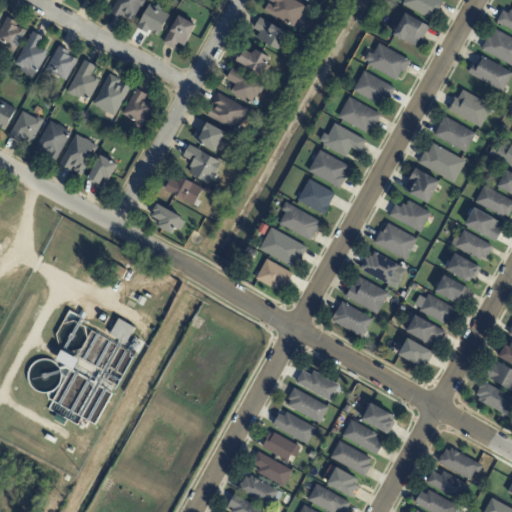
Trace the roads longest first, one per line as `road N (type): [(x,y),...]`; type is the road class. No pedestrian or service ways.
road 1 (residential): [(0,163),(511,451)]
road 2 (residential): [(476,0),(194,511)]
road 3 (residential): [(511,267),(378,511)]
road 4 (residential): [(114,227),(239,0)]
road 5 (residential): [(33,0),(189,89)]
